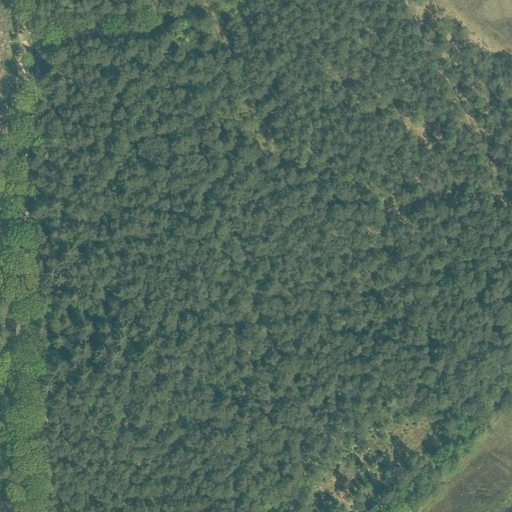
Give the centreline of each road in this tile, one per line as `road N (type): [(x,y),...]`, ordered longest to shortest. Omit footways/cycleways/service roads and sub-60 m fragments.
road 1 (track): [(0,416),(10,305),(1,228),(23,40)]
road 2 (track): [(222,0),(133,36),(39,39)]
